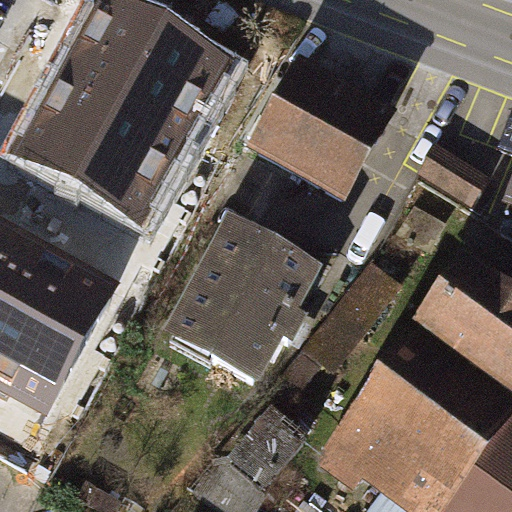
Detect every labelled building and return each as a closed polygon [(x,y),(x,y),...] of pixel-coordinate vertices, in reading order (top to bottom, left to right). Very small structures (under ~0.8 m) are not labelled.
[(125,18),(36,177),(134,231),(223,72),(125,18)] [(395,128),(297,74),(248,162),(346,216),(395,128)] [(488,185),(437,152),(419,180),(470,212),(488,185)] [(0,390),(50,418),(120,290),(0,224),(0,390)] [(322,282),(229,231),(163,351),(256,402),(322,282)] [(511,511),(511,298),(467,266),(319,470),(358,498),(364,494),(389,511),(511,511)] [(372,268),(303,354),(334,379),(403,294),(372,268)] [(205,492),(231,511),(256,511),(316,433),(273,401),(205,492)]
